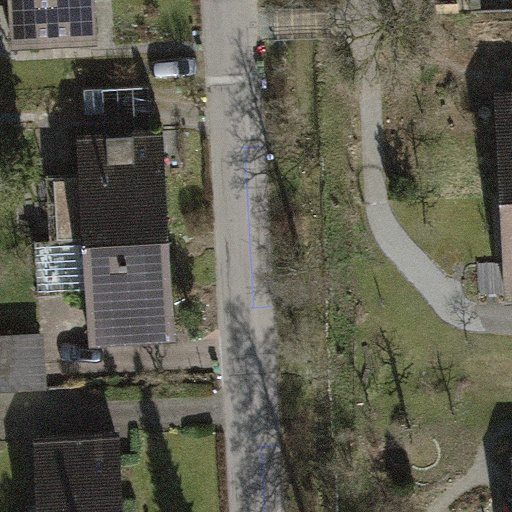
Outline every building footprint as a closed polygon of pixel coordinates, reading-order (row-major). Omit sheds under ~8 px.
[(9,0),(12,50),(100,45),(97,0),(9,0)] [(511,89),(499,90),(505,194),(511,193),(511,89)] [(50,245),(87,243),(176,239),(170,135),(81,139),(84,183),(47,185),(50,245)] [(87,243),(93,348),(181,343),(176,239),(87,243)] [(51,337),(0,339),(0,392),(54,389),(51,337)] [(38,438),(41,511),(130,511),(126,433),(38,438)]
